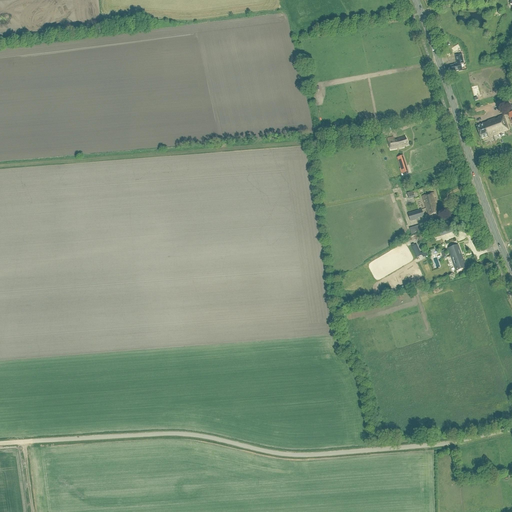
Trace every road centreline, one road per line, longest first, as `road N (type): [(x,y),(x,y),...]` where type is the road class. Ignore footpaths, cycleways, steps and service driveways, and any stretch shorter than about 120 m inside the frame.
road 1 (unclassified): [(0,444),(183,433),(297,455),(434,445),(511,429)]
road 2 (track): [(447,113),(318,143),(0,166)]
road 3 (primary): [(511,270),(455,111)]
